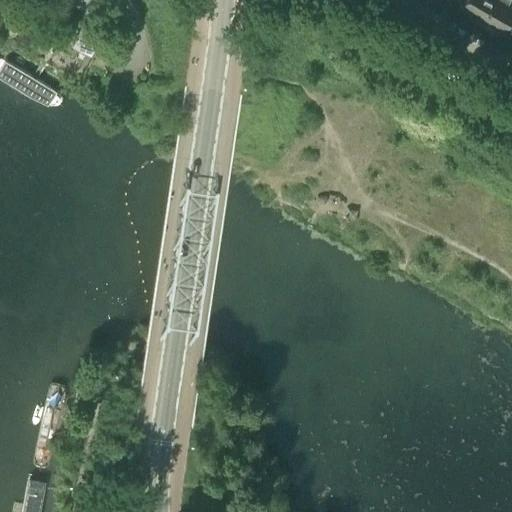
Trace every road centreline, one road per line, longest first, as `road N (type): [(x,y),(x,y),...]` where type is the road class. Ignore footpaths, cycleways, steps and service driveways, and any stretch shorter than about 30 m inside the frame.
road 1 (tertiary): [(154,511),(222,0)]
road 2 (unclassified): [(511,65),(392,0)]
road 3 (residential): [(81,511),(101,393)]
